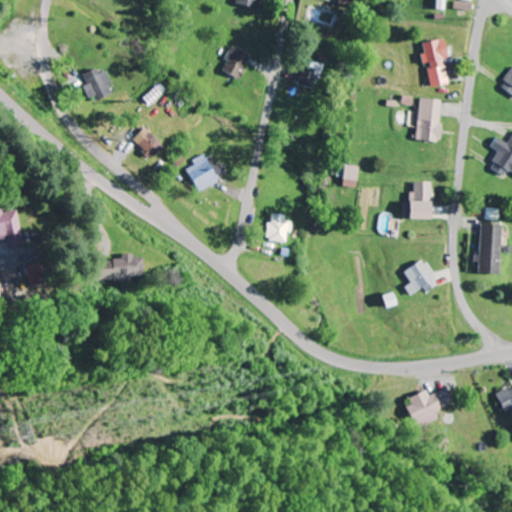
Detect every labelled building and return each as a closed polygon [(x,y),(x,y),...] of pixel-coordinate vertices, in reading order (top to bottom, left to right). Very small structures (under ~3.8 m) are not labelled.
[(256,8),(258,0),(234,0),(234,3),(256,8)] [(444,0),(434,0),(434,9),(444,9),(444,0)] [(440,38),(420,41),(426,85),(447,82),(440,38)] [(218,69),(237,79),(250,55),(231,45),(218,69)] [(323,66),(305,57),(293,81),(311,90),(323,66)] [(112,85),(98,63),(82,73),(88,82),(82,85),(90,98),(112,85)] [(511,67),(497,83),(511,96),(511,67)] [(440,98),(417,97),(414,139),(438,140),(440,98)] [(488,167),(502,176),(506,169),(511,172),(511,131),(505,142),(495,135),(489,145),(498,151),(488,167)] [(207,151),(183,169),(198,190),(222,172),(207,151)] [(357,166),(341,164),(340,177),(356,179),(357,166)] [(428,217),(428,181),(411,181),(411,190),(404,190),(404,217),(428,217)] [(19,244),(12,208),(0,210),(0,238),(3,238),(4,246),(19,244)] [(266,240),(286,240),(286,213),(266,213),(266,240)] [(383,231),(394,227),(390,216),(379,220),(383,231)] [(495,273),(498,223),(477,221),(475,271),(495,273)] [(94,256),(94,280),(140,280),(140,256),(94,256)] [(408,282),(402,286),(408,296),(434,280),(421,257),(400,270),(408,282)] [(511,385),(494,394),(503,414),(511,409),(511,385)] [(452,402),(446,387),(426,395),(424,389),(404,397),(415,427),(436,419),(433,410),(452,402)]
